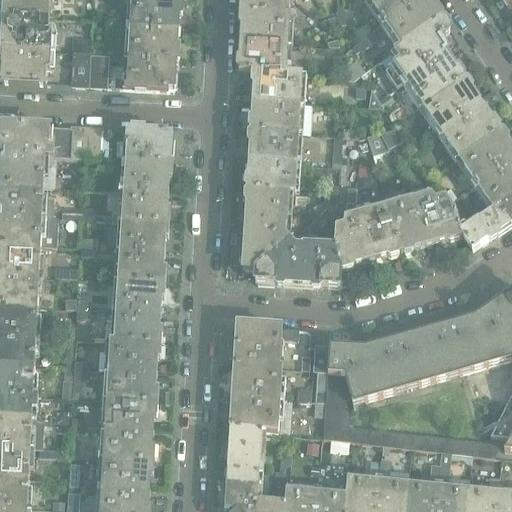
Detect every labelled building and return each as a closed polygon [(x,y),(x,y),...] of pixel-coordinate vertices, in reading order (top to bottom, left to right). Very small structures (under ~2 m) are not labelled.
[(54,10),(54,0),(6,0),(6,10),(3,13),(3,18),(6,21),(6,22),(50,25),(51,10),(54,10)] [(293,0),(242,0),(242,17),(286,20),(287,8),(293,0)] [(400,53),(441,24),(441,21),(437,14),(433,13),(424,0),(368,0),(366,3),(400,53)] [(511,0),(500,0),(507,10),(509,9),(511,12),(511,0)] [(104,14),(104,2),(95,2),(94,13),(104,14)] [(177,52),(178,38),(179,20),(181,20),(182,6),(133,4),(129,64),(176,66),(178,67),(179,52),(177,52)] [(337,19),(337,31),(342,29),(348,13),(338,10),(337,19)] [(348,13),(342,29),(351,27),(358,16),(348,13)] [(287,80),(289,50),(291,21),(286,20),(242,17),(241,29),(243,32),(241,63),(239,65),(239,72),(241,74),(240,77),(254,78),(287,80)] [(337,19),(327,22),(334,32),(335,31),(337,31),(337,19)] [(51,76),(53,38),(49,38),(50,25),(6,22),(6,25),(3,27),(2,33),(5,36),(3,76),(0,78),(0,81),(0,83),(2,86),(2,88),(47,90),(48,75),(51,76)] [(327,22),(321,27),(328,33),(334,32),(327,22)] [(455,73),(444,58),(447,56),(439,45),(445,41),(444,40),(449,37),(450,32),(445,26),(442,26),(441,24),(400,53),(394,57),(400,66),(387,76),(398,92),(405,87),(423,113),(464,85),(463,83),(464,80),(460,74),(455,73)] [(360,46),(372,35),(368,29),(355,38),(360,46)] [(377,42),(372,35),(360,46),(364,51),(377,42)] [(72,58),(91,59),(91,44),(73,43),(72,58)] [(336,45),(328,47),(330,52),(341,53),(338,45),(336,45)] [(91,61),(91,59),(74,58),(72,91),(89,92),(91,61)] [(331,68),(340,69),(341,59),(331,59),(331,68)] [(107,93),(108,62),(91,61),(89,92),(107,93)] [(175,77),(176,66),(129,64),(129,72),(124,72),(123,94),(168,97),(168,94),(174,95),(174,93),(177,93),(178,77),(175,77)] [(311,140),(312,111),(301,110),(303,81),(287,80),(254,78),(253,89),(255,92),(253,124),(251,125),(251,133),(253,135),(252,137),(299,140),(311,140)] [(491,125),(482,111),(471,96),(472,92),(468,86),(465,86),(464,85),(423,113),(459,164),(499,137),(498,135),(499,132),(495,125),(491,125)] [(384,112),(379,105),(372,94),(369,112),(384,112)] [(379,105),(383,111),(393,104),(389,99),(379,105)] [(44,192),(56,192),(57,172),(56,172),(56,163),(86,164),(87,134),(3,130),(0,133),(0,157),(2,158),(1,179),(0,179),(0,187),(1,189),(1,190),(44,192)] [(396,133),(379,138),(387,152),(403,145),(396,133)] [(108,163),(109,135),(87,134),(86,164),(105,165),(106,163),(108,163)] [(343,134),(343,142),(358,142),(358,134),(343,134)] [(174,158),(174,142),(172,142),(172,140),(169,140),(169,139),(124,136),(124,151),(128,151),(125,196),(169,198),(170,182),(172,182),(173,169),(171,169),(171,158),(174,158)] [(295,199),(297,169),(299,140),(252,137),(252,138),(250,140),(250,148),(252,150),(250,183),(248,184),(247,192),(249,194),(249,196),(289,198),(295,199)] [(511,155),(507,148),(508,144),(503,138),(500,137),(499,137),(459,164),(494,215),(511,202),(511,155)] [(379,138),(368,141),(374,163),(391,159),(387,152),(379,138)] [(415,157),(424,169),(433,163),(424,151),(415,157)] [(333,160),(332,171),(341,172),(342,160),(333,160)] [(358,181),(366,181),(366,171),(358,170),(358,181)] [(369,181),(366,181),(358,181),(357,192),(357,193),(357,195),(369,196),(369,181)] [(0,249),(41,252),(43,222),(54,222),(54,203),(44,203),(44,192),(1,190),(1,191),(0,191),(0,249)] [(326,198),(337,199),(337,191),(326,190),(326,198)] [(347,192),(347,208),(357,209),(357,195),(357,193),(357,192),(347,192)] [(168,214),(168,202),(169,198),(125,196),(121,256),(165,258),(166,242),(168,242),(170,214),(168,214)] [(256,275),(291,244),(285,238),(285,232),(288,230),(288,219),(289,198),(249,196),(249,197),(247,199),(246,207),(248,209),(247,228),(246,227),(245,234),(246,234),(245,255),(243,255),(242,272),(245,272),(245,274),(256,275)] [(339,202),(339,201),(323,200),(325,203),(323,204),(329,211),(339,202)] [(461,238),(455,216),(445,204),(435,207),(430,201),(389,213),(401,256),(402,256),(405,258),(412,256),(414,253),(448,243),(450,245),(463,241),(461,238)] [(334,214),(338,214),(339,202),(329,211),(334,214)] [(511,202),(494,215),(461,238),(463,241),(472,254),(511,226),(511,202)] [(401,256),(389,213),(358,221),(357,216),(357,209),(347,208),(345,225),(344,231),(338,233),(336,251),(335,259),(340,275),(352,272),(355,270),(388,260),(390,262),(398,259),(400,257),(401,256)] [(83,212),(83,214),(83,224),(95,224),(96,213),(83,212)] [(62,223),(63,223),(83,224),(83,214),(62,213),(62,223)] [(340,275),(335,259),(336,251),(311,250),(317,239),(311,235),(301,251),(296,251),(291,244),(256,275),(256,287),(258,287),(258,289),(274,290),(274,288),(339,292),(340,275)] [(97,255),(98,255),(99,243),(82,242),(81,254),(97,255)] [(0,310),(38,312),(41,252),(0,249),(0,310)] [(164,275),(165,262),(165,258),(121,256),(118,316),(161,318),(162,302),(165,303),(166,275),(164,275)] [(55,283),(77,284),(77,275),(55,274),(55,283)] [(511,295),(474,321),(365,352),(330,351),(329,352),(328,376),(328,379),(339,380),(345,380),(353,409),(511,364),(511,398),(490,441),(510,443),(504,456),(511,456),(511,295)] [(68,301),(68,312),(76,312),(76,301),(68,301)] [(79,304),(78,314),(91,314),(92,304),(79,304)] [(0,370),(35,373),(38,312),(0,310),(0,370)] [(91,314),(78,314),(77,314),(76,324),(91,324),(91,314)] [(155,393),(156,375),(157,362),(160,362),(162,335),(160,334),(161,318),(118,316),(117,329),(106,328),(105,345),(111,345),(111,356),(100,355),(99,374),(110,374),(108,404),(157,407),(158,394),(155,393)] [(300,334),(280,333),(239,330),(236,370),(278,373),(280,342),(299,344),(300,334)] [(74,332),(64,332),(63,343),(74,343),(74,332)] [(328,376),(329,352),(315,352),(314,376),(318,376),(328,376)] [(301,360),(301,374),(309,375),(309,361),(301,360)] [(42,387),(40,383),(35,383),(35,373),(0,370),(0,431),(10,431),(31,433),(32,413),(38,413),(38,403),(34,403),(34,401),(41,401),(42,387)] [(279,434),(282,373),(278,373),(236,370),(232,432),(262,434),(278,438),(279,434)] [(75,372),(75,384),(86,385),(87,373),(75,372)] [(318,376),(316,399),(327,399),(328,379),(328,376),(318,376)] [(336,437),(339,380),(328,379),(327,399),(326,426),(325,444),(443,457),(452,458),(493,463),(494,454),(336,437)] [(296,406),(311,407),(311,393),(300,392),(297,395),(296,406)] [(326,426),(327,399),(316,399),(315,421),(325,422),(325,426),(326,426)] [(108,404),(104,464),(154,467),(154,453),(152,453),(154,421),(156,421),(157,407),(108,404)] [(56,425),(73,426),(73,422),(73,415),(57,414),(56,425)] [(73,422),(73,426),(72,432),(81,432),(81,422),(73,422)] [(0,480),(29,482),(31,433),(10,431),(0,431),(0,480)] [(278,438),(262,434),(232,432),(229,475),(260,477),(261,446),(278,447),(278,438)] [(317,460),(318,449),(306,448),(305,458),(317,460)] [(467,511),(468,496),(470,483),(450,481),(452,458),(443,457),(442,469),(432,468),(430,492),(409,490),(406,511),(467,511)] [(148,511),(150,480),(153,480),(154,467),(104,464),(100,511),(150,511),(151,511),(148,511)] [(406,511),(409,490),(389,488),(391,465),(382,465),(382,466),(381,477),(380,487),(349,484),(347,501),(345,511),(406,511)] [(372,465),(371,476),(381,477),(382,466),(372,465)] [(311,470),(310,479),(319,480),(320,471),(311,470)] [(511,511),(511,500),(504,500),(507,475),(500,474),(500,481),(496,481),(494,498),(468,496),(467,511),(511,511)] [(258,506),(260,477),(229,475),(227,511),(286,511),(286,509),(258,506)] [(0,511),(27,511),(29,482),(0,480),(0,511)] [(70,485),(69,491),(78,492),(79,480),(70,480),(70,485)] [(345,511),(347,501),(331,499),(323,498),(317,498),(310,497),(288,495),(286,509),(286,511),(345,511)]
